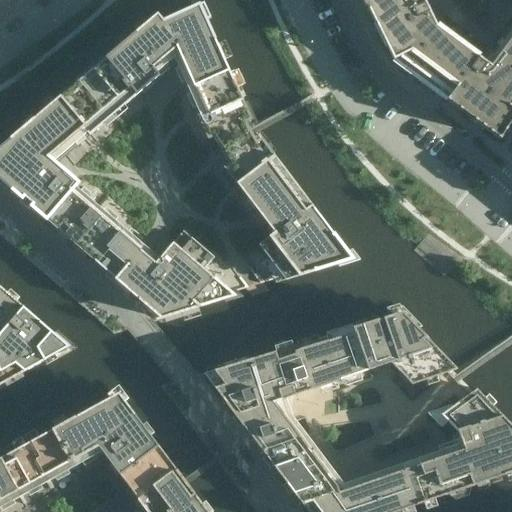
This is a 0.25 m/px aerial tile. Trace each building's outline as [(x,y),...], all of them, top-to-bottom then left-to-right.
[(511,0),(363,0),(365,3),(366,5),(367,8),(377,27),(378,30),(380,33),(382,38),(387,35),(392,44),(386,46),(394,61),(406,71),(419,80),(422,76),(437,88),(434,92),(437,93),(442,97),(449,103),(459,110),(462,112),(465,107),(478,116),(474,121),(476,123),(482,127),(489,133),(500,141),(506,131),(511,122),(511,0)] [(232,297),(228,294),(244,288),(248,287),(253,285),(261,283),(263,282),(282,277),(285,280),(351,261),(258,137),(252,123),(198,6),(163,23),(156,15),(0,147),(0,180),(102,268),(129,236),(138,244),(149,253),(154,257),(127,289),(128,290),(132,294),(159,317),(161,319),(232,297)] [(478,116),(465,107),(462,112),(459,115),(474,126),(476,123),(474,121),(478,116)] [(125,287),(127,289),(154,257),(151,255),(149,253),(138,244),(129,236),(102,268),(112,277),(122,285),(125,287)] [(0,386),(5,384),(55,356),(70,348),(23,308),(0,287),(0,386)] [(215,388),(246,431),(257,428),(267,425),(287,418),(289,421),(291,424),(296,431),(301,437),(281,444),(261,450),(307,511),(397,511),(511,472),(511,427),(492,407),(495,404),(487,396),(484,399),(476,390),(473,393),(452,372),(457,370),(402,314),(202,374),(204,376),(215,388)] [(207,511),(186,483),(161,450),(119,394),(0,459),(0,511),(207,511)] [(257,428),(246,431),(249,434),(255,444),(261,450),(281,444),(301,437),(316,433),(306,419),(304,417),(301,414),(287,418),(267,425),(257,428)]
